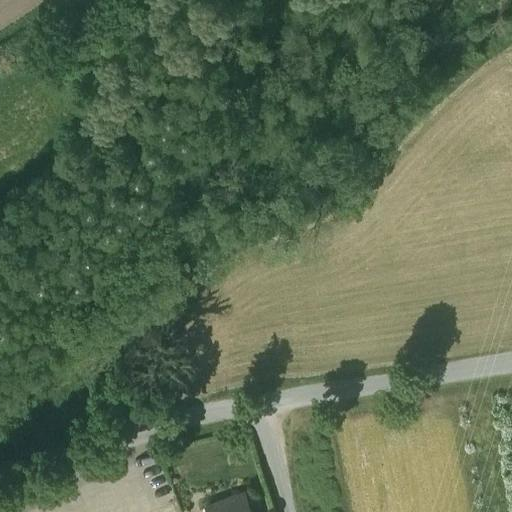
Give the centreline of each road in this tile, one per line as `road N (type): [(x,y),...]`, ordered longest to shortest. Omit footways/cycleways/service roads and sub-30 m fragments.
road 1 (unclassified): [(255,405),(136,434),(0,495)]
road 2 (unclassified): [(511,363),(255,405)]
